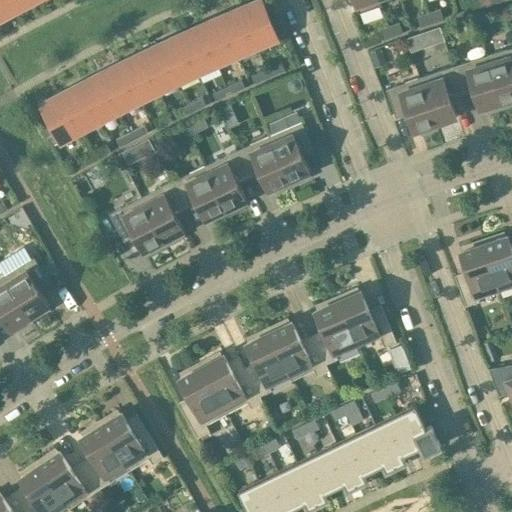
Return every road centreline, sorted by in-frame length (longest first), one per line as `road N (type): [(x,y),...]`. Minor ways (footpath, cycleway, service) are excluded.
road 1 (residential): [(0,405),(240,266),(375,208)]
road 2 (residential): [(509,462),(405,196)]
road 3 (residential): [(375,208),(476,474)]
road 4 (residential): [(294,0),(375,208)]
road 5 (residential): [(405,196),(333,0)]
